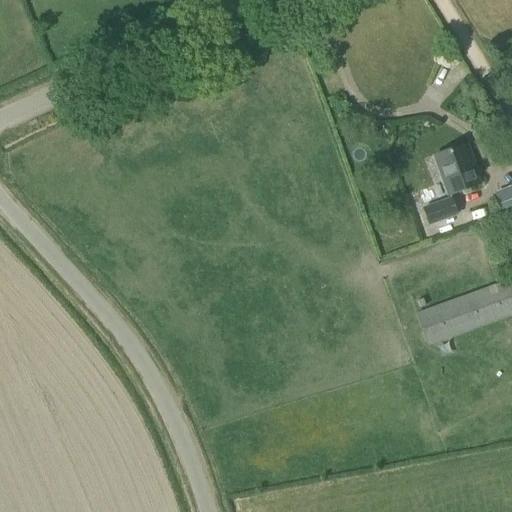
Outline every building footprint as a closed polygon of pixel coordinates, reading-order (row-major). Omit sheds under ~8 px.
[(464,146),(434,157),(448,196),(478,186),(464,146)] [(511,192),(495,199),(501,213),(511,208),(511,192)] [(449,200),(422,210),(427,225),(455,215),(449,200)] [(511,243),(490,253),(499,275),(511,270),(511,243)] [(511,317),(511,279),(415,314),(427,348),(511,317)] [(416,301),(418,309),(424,306),(421,299),(416,301)]
